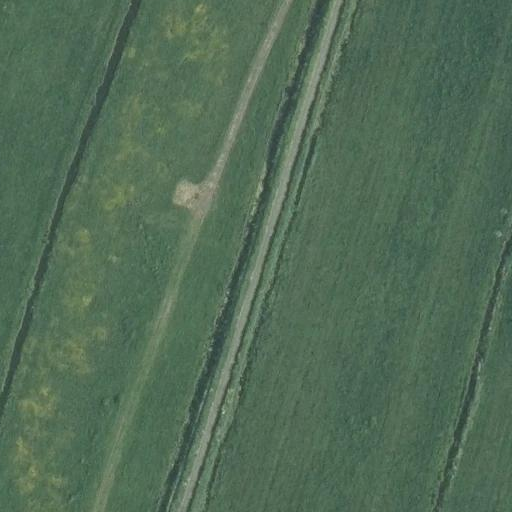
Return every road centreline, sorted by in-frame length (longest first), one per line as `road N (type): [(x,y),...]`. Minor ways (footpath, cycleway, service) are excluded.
road 1 (track): [(102,511),(211,181),(286,0)]
road 2 (unclassified): [(182,511),(343,0)]
